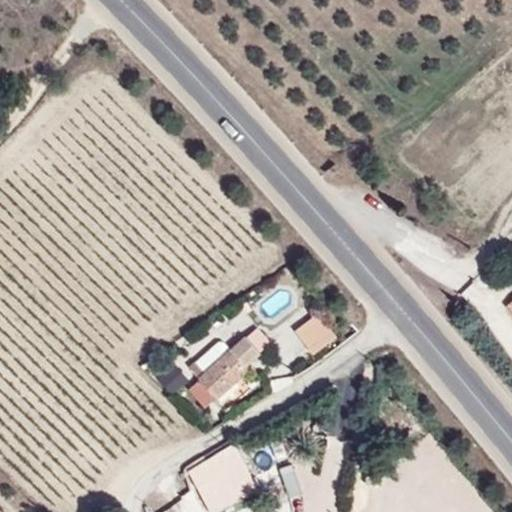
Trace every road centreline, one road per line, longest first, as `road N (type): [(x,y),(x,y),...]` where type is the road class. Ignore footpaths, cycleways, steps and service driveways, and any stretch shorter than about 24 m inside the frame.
road 1 (primary): [(121,0),(405,314)]
road 2 (residential): [(405,314),(151,468),(129,490),(126,511)]
road 3 (primary): [(405,314),(511,442)]
